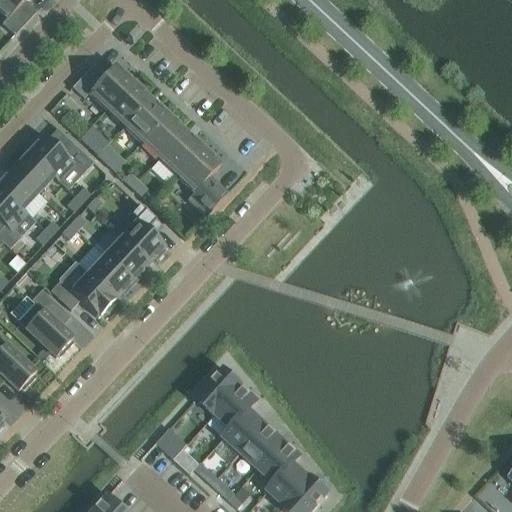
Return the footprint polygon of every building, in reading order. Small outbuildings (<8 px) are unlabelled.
[(0,0),(0,13),(7,20),(1,26),(14,38),(36,14),(24,3),(27,0),(0,0)] [(94,66),(72,90),(83,100),(88,96),(106,113),(135,82),(124,72),(122,74),(114,67),(105,77),(94,66)] [(123,129),(150,101),(143,95),(145,92),(135,82),(106,113),(123,129)] [(141,146),(170,115),(159,105),(157,107),(150,101),(123,129),(141,146)] [(158,162),(185,134),(178,127),(180,125),(170,115),(141,146),(158,162)] [(77,119),(67,130),(70,133),(79,141),(85,134),(89,130),(77,119)] [(176,178),(205,148),(194,138),(192,140),(185,134),(158,162),(176,178)] [(57,184),(83,156),(64,138),(54,148),(44,137),(27,155),(54,179),(53,180),(57,184)] [(88,149),(97,157),(103,151),(94,142),(88,149)] [(194,195),(221,167),(213,160),(215,158),(205,148),(176,178),(194,195)] [(112,159),(103,151),(97,157),(105,166),(112,159)] [(38,196),(53,180),(54,179),(27,155),(12,171),(38,196)] [(0,191),(23,212),(38,196),(12,171),(0,183),(0,191)] [(123,182),(132,190),(138,184),(129,175),(123,182)] [(147,192),(138,184),(132,190),(141,199),(147,192)] [(228,195),(218,185),(202,202),(212,212),(228,195)] [(27,215),(23,212),(0,191),(0,223),(1,225),(0,226),(0,242),(10,251),(20,241),(11,232),(27,215)] [(82,206),(90,197),(83,191),(75,199),(82,206)] [(74,214),(82,206),(75,199),(67,208),(74,214)] [(102,207),(95,201),(87,209),(93,216),(102,207)] [(138,207),(112,235),(119,241),(119,240),(148,267),(154,260),(156,262),(165,253),(163,251),(165,249),(154,239),(162,230),(158,226),(138,207)] [(85,224),(78,218),(70,227),(77,233),(85,224)] [(52,224),(44,233),(51,239),(59,230),(52,224)] [(77,233),(70,227),(62,236),(69,242),(77,233)] [(42,248),(51,239),(44,233),(36,241),(42,248)] [(119,240),(119,241),(103,258),(134,287),(144,276),(142,274),(148,267),(119,240)] [(134,287),(103,258),(87,275),(115,302),(121,295),(124,298),(134,287)] [(115,302),(87,275),(70,293),(60,284),(50,294),(70,313),(80,303),(98,320),(105,313),(107,315),(116,306),(113,304),(115,302)] [(2,278),(0,279),(0,292),(8,284),(2,278)] [(52,322),(62,312),(41,292),(32,303),(35,306),(18,324),(55,360),(58,357),(60,360),(73,345),(71,343),(73,341),(52,322)] [(0,376),(18,394),(20,391),(23,393),(36,379),(34,377),(36,375),(0,341),(0,376)] [(44,350),(37,357),(42,363),(49,356),(44,350)] [(240,389),(241,389),(242,388),(224,372),(214,382),(213,382),(211,383),(212,384),(208,389),(207,388),(206,389),(207,390),(196,402),(215,418),(216,417),(215,417),(240,389)] [(249,413),(250,413),(258,404),(241,389),(240,389),(215,417),(216,417),(231,431),(232,432),(249,413)] [(241,456),(266,428),(250,413),(249,413),(232,432),(231,431),(223,440),(241,456)] [(258,471),(283,443),(266,428),(241,456),(258,471)] [(173,462),(183,451),(166,435),(156,446),(173,462)] [(293,466),(294,466),(301,459),(283,443),(258,471),(274,486),(275,487),(293,466)] [(200,466),(183,451),(173,462),(190,477),(200,466)] [(310,481),(310,480),(294,466),(293,466),(275,487),(274,486),(268,494),(284,509),(285,509),(310,481)] [(202,478),(211,487),(217,481),(208,472),(202,478)] [(311,479),(310,480),(310,481),(285,509),(284,509),(283,510),(286,511),(314,511),(318,509),(319,509),(320,508),(319,507),(329,496),(311,479)] [(226,489),(217,481),(211,487),(220,495),(226,489)] [(243,504),(234,496),(228,502),(237,510),(243,504)] [(123,511),(109,498),(96,511),(123,511)]
